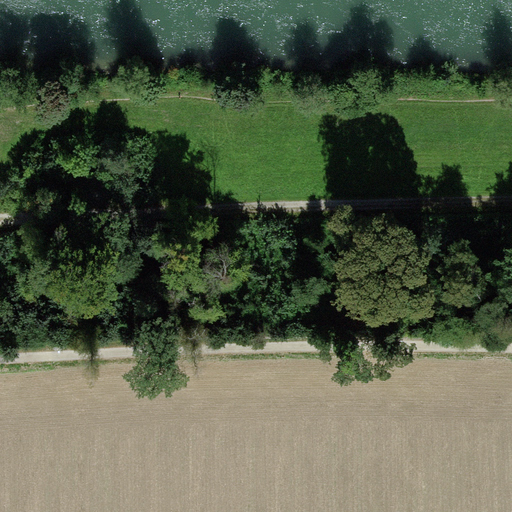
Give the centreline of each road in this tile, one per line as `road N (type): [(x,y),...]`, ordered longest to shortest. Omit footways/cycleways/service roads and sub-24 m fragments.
road 1 (track): [(511,349),(362,343),(0,358)]
road 2 (track): [(0,219),(511,202)]
